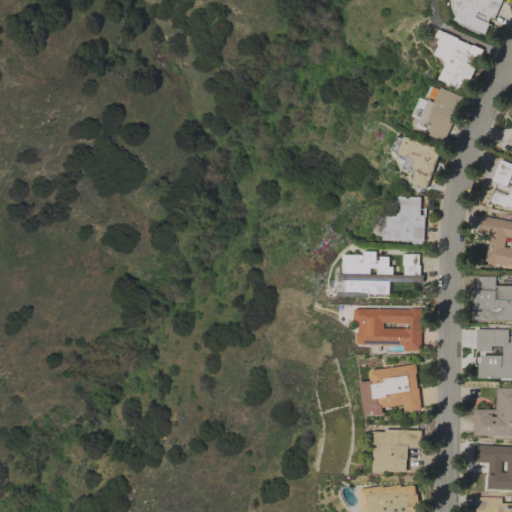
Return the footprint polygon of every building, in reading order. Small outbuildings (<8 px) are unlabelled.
[(502,0),(494,18),(490,16),(487,22),(489,23),(484,33),(454,19),(457,11),(452,9),(455,1),(453,0),(502,0)] [(473,46),(470,51),(478,55),(473,67),(467,64),(466,66),(474,70),(472,75),(463,71),(462,74),(468,77),(463,89),(440,79),(447,61),(445,60),(446,58),(441,49),(442,48),(439,47),(443,39),(436,36),(438,30),(473,46)] [(464,97),(445,140),(428,132),(431,126),(418,120),(428,99),(434,102),(441,86),(464,97)] [(411,183),(415,172),(403,168),(406,159),(399,156),(396,151),(393,150),(398,135),(404,136),(404,135),(441,147),(427,188),(411,183)] [(511,206),(507,204),(506,206),(490,200),(497,181),(492,179),(500,159),(511,163),(511,206)] [(421,196),(421,215),(424,215),(424,213),(423,213),(424,207),(426,207),(426,216),(425,216),(424,240),(422,240),(422,244),(413,244),(413,240),(384,239),(384,226),(386,227),(387,214),(397,215),(397,212),(400,212),(400,206),(398,206),(399,196),(421,196)] [(511,220),(511,265),(485,260),(490,235),(477,232),(480,215),(511,220)] [(364,254),(364,250),(377,251),(377,259),(380,259),(380,255),(389,256),(389,266),(393,266),(393,274),(404,274),(404,265),(403,265),(403,253),(419,253),(419,264),(420,264),(420,274),(423,274),(423,281),(390,281),(390,293),(368,293),(368,291),(346,291),(346,279),(340,279),(340,272),(343,272),(343,254),(364,254)] [(495,276),(495,284),(511,284),(511,320),(474,319),(474,308),(472,308),(472,289),(475,289),(476,275),(495,276)] [(409,309),(409,307),(422,307),(421,350),(403,350),(403,344),(358,343),(356,341),(356,333),(358,331),(359,321),(355,321),(353,319),(353,310),(355,308),(409,309)] [(511,379),(476,379),(476,362),(481,362),(481,359),(486,359),(486,345),(474,345),(474,327),(481,327),(481,328),(508,328),(508,336),(511,336),(511,379)] [(415,363),(416,372),(414,373),(416,387),(418,387),(421,408),(404,411),(403,404),(383,407),(384,415),(366,414),(360,382),(370,380),(369,373),(371,369),(415,363)] [(511,434),(473,434),(474,408),(495,409),(496,387),(511,387),(511,434)] [(404,431),(404,429),(421,430),(420,447),(407,447),(407,459),(406,459),(406,471),(373,471),(373,446),(372,446),(372,431),(404,431)] [(511,446),(511,489),(487,488),(488,462),(472,461),(473,444),(511,446)] [(383,485),(383,486),(399,484),(400,486),(411,484),(414,486),(415,491),(413,494),(416,493),(419,510),(417,511),(362,511),(359,489),(383,485)] [(492,496),(492,502),(511,502),(511,511),(475,511),(475,496),(492,496)]
